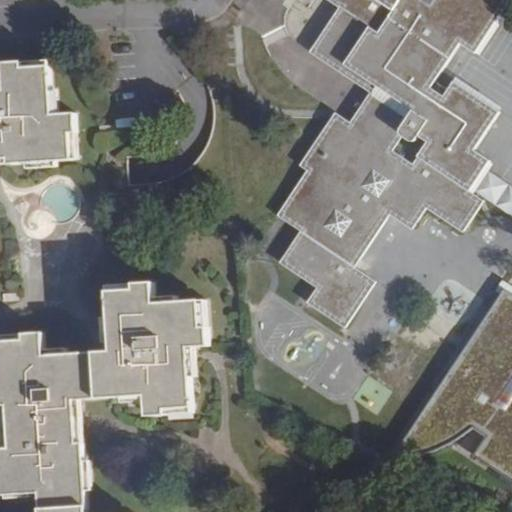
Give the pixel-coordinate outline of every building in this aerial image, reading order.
[(326,0),(374,31),(351,68),(380,88),(355,125),(338,115),(305,167),(312,173),(282,218),(304,233),(283,262),(321,288),(310,302),(348,328),(377,282),(357,269),(392,216),(414,230),(428,209),(465,232),(485,201),(472,193),(492,164),(475,152),(501,113),(457,83),(448,98),(432,87),(463,44),(476,53),(509,0),(435,0),(433,4),(426,0),(326,0)] [(23,69),(23,63),(5,63),(6,85),(7,92),(0,92),(0,159),(11,159),(11,164),(74,160),(72,134),(79,133),(78,115),(54,116),(50,68),(23,69)] [(137,284),(131,208),(175,205),(173,182),(151,187),(130,186),(129,172),(126,130),(79,133),(81,160),(74,160),(11,164),(0,164),(0,511),(43,511),(43,506),(42,491),(0,493),(0,449),(5,449),(3,406),(0,357),(0,335),(26,334),(45,333),(46,355),(95,353),(115,352),(111,290),(110,285),(137,284)] [(81,160),(79,133),(72,134),(74,160),(81,160)] [(95,353),(98,398),(149,396),(150,415),(168,415),(168,408),(195,407),(190,346),(211,345),(210,328),(204,328),(201,300),(157,303),(157,283),(137,284),(138,289),(111,290),(115,352),(95,353)] [(511,294),(505,290),(393,460),(432,452),(476,427),(487,436),(478,455),(511,478),(511,294)] [(204,328),(210,328),(208,300),(201,300),(204,328)] [(0,493),(42,491),(43,506),(89,505),(86,445),(81,445),(78,399),(82,399),(98,398),(95,353),(46,355),(45,333),(26,334),(26,341),(0,341),(0,357),(3,406),(9,405),(12,448),(5,449),(0,449),(0,493)] [(81,445),(86,445),(82,399),(78,399),(81,445)] [(3,406),(5,449),(12,448),(9,405),(3,406)]
